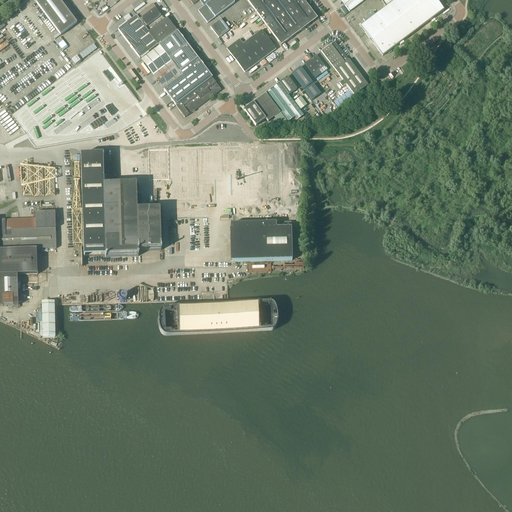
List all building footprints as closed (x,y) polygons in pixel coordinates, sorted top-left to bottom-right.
[(61,36),(77,23),(59,0),(40,0),(36,3),(61,36)] [(212,0),(204,7),(198,11),(207,23),(234,3),(232,0),(212,0)] [(246,0),(281,46),(317,18),(303,0),(246,0)] [(434,0),(395,0),(385,8),(360,26),(366,34),(382,55),(422,25),(424,24),(442,10),(434,0)] [(155,9),(156,8),(153,4),(138,15),(140,18),(139,19),(142,23),(148,32),(165,20),(162,16),(161,16),(155,9)] [(139,19),(136,16),(118,30),(124,37),(142,23),(139,19)] [(159,46),(177,32),(167,18),(165,20),(148,32),(158,45),(159,46)] [(215,34),(226,26),(221,19),(210,27),(215,34)] [(158,45),(148,32),(142,23),(124,37),(140,59),(158,45)] [(218,39),(229,31),(226,26),(215,34),(218,39)] [(245,73),(276,50),(261,31),(243,44),(239,40),(226,49),(245,73)] [(159,46),(169,59),(171,62),(179,73),(197,59),(187,45),(177,32),(159,46)] [(335,70),(348,60),(335,42),(332,44),(330,44),(331,45),(321,52),(335,70)] [(97,49),(93,43),(71,60),(76,66),(97,49)] [(171,62),(169,59),(159,46),(141,60),(153,76),(171,62)] [(313,76),(325,67),(316,55),(304,64),(310,72),(313,76)] [(181,76),(163,89),(175,106),(212,78),(197,59),(179,73),(181,76)] [(354,96),(368,85),(348,60),(335,70),(343,81),(339,84),(342,88),(346,85),(354,96)] [(179,73),(171,62),(153,76),(163,89),(181,76),(179,73)] [(301,67),(292,74),(304,90),(313,84),(301,67)] [(102,72),(109,82),(112,80),(105,70),(102,72)] [(288,96),(297,89),(287,77),(279,83),(288,96)] [(185,118),(203,104),(221,91),(212,79),(194,92),(175,106),(185,118)] [(303,115),(288,96),(279,83),(266,93),(278,109),(278,110),(280,113),(281,112),(288,122),(295,117),(297,120),(303,115)] [(313,85),(304,91),(312,101),(320,95),(313,85)] [(61,115),(69,110),(58,91),(49,95),(61,115)] [(280,113),(265,94),(243,110),(256,127),(265,119),(268,122),(280,113)] [(300,110),(307,105),(301,97),(294,102),(300,110)] [(25,102),(19,105),(13,108),(15,111),(26,104),(25,102)] [(102,116),(90,125),(93,130),(105,121),(102,116)] [(277,150),(150,151),(151,181),(173,180),(173,200),(278,199),(277,150)] [(136,184),(104,185),(103,155),(81,155),(84,257),(106,256),(106,258),(138,257),(138,251),(161,251),(160,209),(137,210),(136,190),(139,190),(138,185),(136,185),(136,184)] [(111,173),(117,173),(117,161),(104,162),(105,173),(110,173),(110,174),(106,175),(106,185),(111,185),(111,183),(117,183),(117,174),(111,174),(111,173)] [(0,306),(13,306),(13,308),(18,308),(17,275),(37,275),(38,275),(37,250),(56,249),(55,212),(35,213),(35,219),(0,219),(0,306)] [(231,263),(292,261),(291,223),(230,225),(231,232),(230,232),(231,262),(231,263)] [(43,338),(55,338),(54,302),(42,303),(43,338)]
